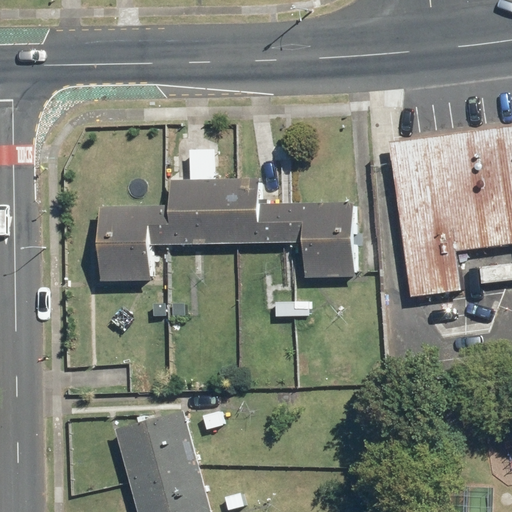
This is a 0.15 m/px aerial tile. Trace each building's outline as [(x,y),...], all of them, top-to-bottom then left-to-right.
[(511,131),(398,146),(417,298),(461,292),(455,248),(511,240),(511,131)] [(177,203),(110,203),(108,280),(161,280),(161,244),(310,245),(310,276),(364,277),(365,201),(267,200),(268,179),(223,179),(224,149),(195,149),(195,177),(177,177),(177,203)] [(511,267),(488,271),(489,286),(511,283),(511,267)] [(194,304),(159,300),(157,316),(192,320),(194,304)] [(314,300),(281,301),(281,316),(315,315),(314,300)] [(214,511),(187,408),(118,426),(140,511),(214,511)]
